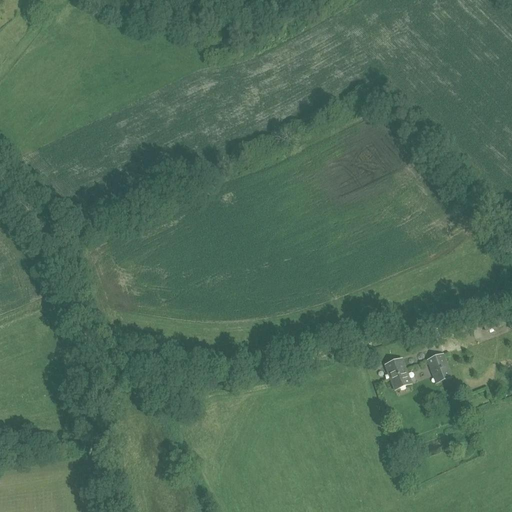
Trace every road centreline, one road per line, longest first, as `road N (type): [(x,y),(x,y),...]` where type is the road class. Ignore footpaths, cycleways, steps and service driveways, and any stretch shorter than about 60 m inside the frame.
road 1 (track): [(511,290),(266,367),(196,369),(102,350)]
road 2 (track): [(102,350),(50,239),(0,175)]
